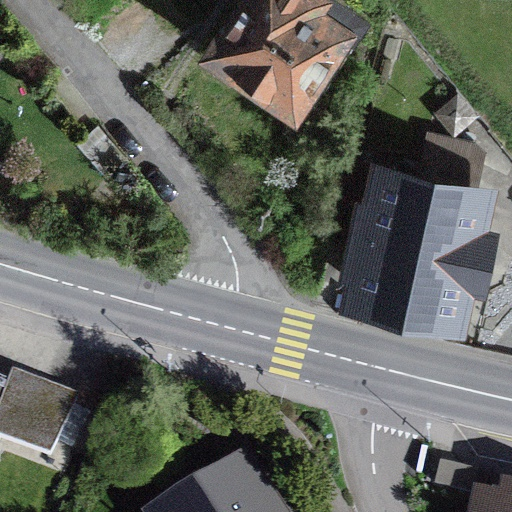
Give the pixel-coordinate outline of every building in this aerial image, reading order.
[(367,26),(321,0),(228,0),(189,68),(306,134),(367,26)] [(500,197),(367,163),(331,308),(464,341),(500,197)] [(0,405),(11,379),(0,374),(0,405)] [(0,405),(0,426),(22,436),(40,391),(11,379),(0,405)] [(75,406),(40,391),(22,436),(57,450),(75,406)] [(272,511),(235,458),(144,511),(272,511)] [(511,511),(511,476),(500,474),(491,511),(511,511)]
